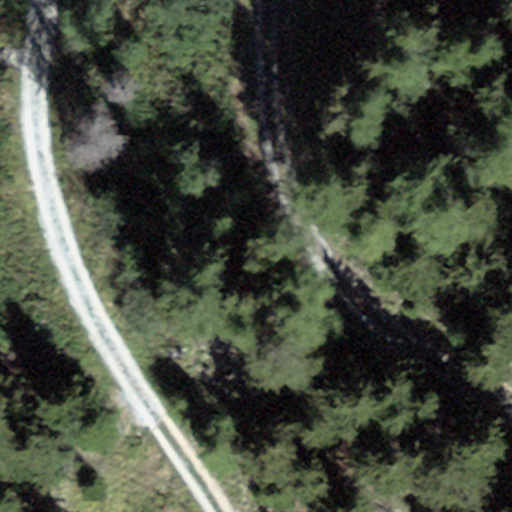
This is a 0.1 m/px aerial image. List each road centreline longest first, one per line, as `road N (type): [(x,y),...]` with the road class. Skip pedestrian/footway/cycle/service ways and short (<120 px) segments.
road 1 (track): [(225,511),(157,421),(65,252),(39,127),(46,0)]
road 2 (track): [(274,0),(282,223),(312,291),(511,441)]
